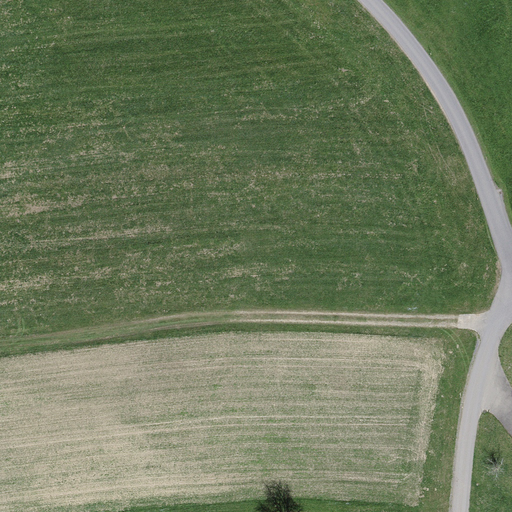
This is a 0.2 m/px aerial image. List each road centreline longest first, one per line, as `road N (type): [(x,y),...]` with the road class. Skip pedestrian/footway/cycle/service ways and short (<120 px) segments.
road 1 (unclassified): [(511,250),(454,117),(364,0)]
road 2 (unclassified): [(511,313),(487,358),(459,511)]
